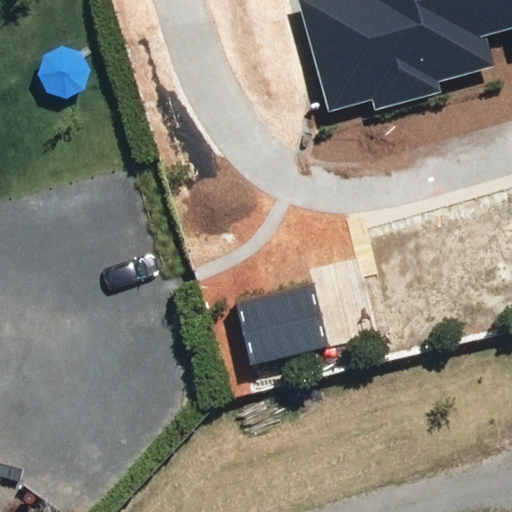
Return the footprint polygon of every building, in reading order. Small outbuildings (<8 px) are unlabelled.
[(511,0),(294,0),(324,118),(368,107),(370,116),(440,97),(437,87),(494,71),(486,40),(511,34),(511,38),(511,0)] [(0,293),(0,336),(11,333),(0,293)] [(188,424),(142,386),(89,449),(110,469),(133,488),(188,424)] [(109,387),(98,398),(110,409),(121,398),(109,387)] [(93,457),(50,508),(54,511),(112,511),(132,490),(93,457)]
